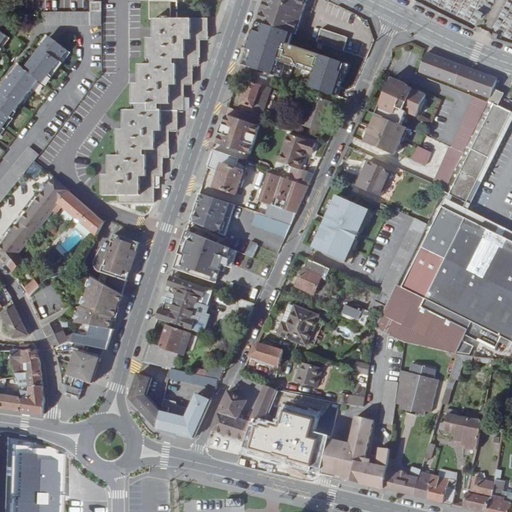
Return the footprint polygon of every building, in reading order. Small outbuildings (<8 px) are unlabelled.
[(264,0),(256,22),(275,28),(283,1),(281,0),(264,0)] [(296,35),(308,0),(283,0),(283,1),(275,28),(296,35)] [(178,20),(178,2),(150,1),(150,20),(154,20),(178,20)] [(91,3),(91,13),(101,13),(102,13),(102,3),(91,3)] [(44,26),(102,26),(101,13),(91,13),(44,13),(44,26)] [(192,20),(178,20),(154,20),(154,39),(148,40),(148,60),(152,60),(152,65),(139,65),(139,73),(139,85),(133,84),(133,106),(137,105),(138,111),(124,111),(124,130),(118,130),(118,151),(123,151),(123,156),(109,157),(109,176),(103,176),(103,196),(118,196),(119,204),(154,203),(154,177),(162,177),(162,158),(169,158),(169,131),(178,131),(178,112),(184,112),(184,86),(193,86),(193,66),(199,66),(199,41),(208,41),(208,19),(192,20)] [(322,30),(317,43),(344,52),(348,38),(322,30)] [(0,131),(39,80),(43,84),(68,52),(58,44),(50,38),(25,70),(19,65),(0,89),(0,92),(1,93),(0,94),(0,131)] [(290,51),(293,52),(286,75),(315,84),(326,52),(294,41),(290,51)] [(456,86),(462,68),(427,54),(421,72),(456,86)] [(272,90),(276,78),(242,66),(238,79),(250,83),(243,105),(264,112),(272,90)] [(491,98),(494,90),(498,81),(462,68),(456,86),(491,98)] [(417,117),(427,96),(409,88),(409,86),(394,80),(378,116),(402,126),(407,113),(417,117)] [(280,93),(272,90),(264,112),(270,113),(275,99),(277,100),(280,93)] [(491,98),(489,103),(476,127),(464,153),(446,189),(445,192),(466,202),(510,113),(497,107),(504,94),(494,90),(491,98)] [(321,134),(329,111),(333,112),(335,105),(312,97),(302,127),(321,134)] [(464,153),(476,127),(489,103),(475,98),(451,147),(464,153)] [(511,123),(511,114),(510,113),(466,202),(463,209),(468,212),(511,123)] [(221,135),(218,145),(251,156),(260,128),(227,116),(224,127),(221,135)] [(395,155),(407,128),(406,128),(402,126),(378,116),(372,126),(370,126),(363,141),(395,155)] [(317,144),(289,135),(276,172),(293,177),(295,169),(300,171),(306,153),(313,155),(317,144)] [(425,166),(431,153),(418,147),(412,160),(425,166)] [(451,147),(450,147),(433,184),(446,189),(464,153),(451,147)] [(0,204),(40,156),(30,148),(0,184),(0,204)] [(392,173),(368,162),(357,187),(381,198),(392,173)] [(33,165),(28,175),(34,178),(39,169),(33,165)] [(215,187),(237,195),(245,172),(223,165),(215,187)] [(271,170),(260,202),(297,214),(304,200),(311,184),(300,180),(293,177),(276,172),(271,170)] [(315,176),(303,171),(300,180),(311,184),(315,176)] [(56,179),(21,222),(36,234),(58,206),(69,192),(70,190),(56,179)] [(97,237),(105,223),(69,192),(58,206),(97,237)] [(194,223),(203,196),(199,195),(190,222),(194,223)] [(235,206),(203,196),(194,223),(225,237),(235,206)] [(328,224),(361,239),(374,213),(341,197),(328,224)] [(292,226),(297,214),(260,202),(249,198),(245,209),(255,213),(255,214),(281,222),(292,226)] [(440,199),(437,207),(511,242),(511,234),(468,212),(440,199)] [(410,261),(392,297),(376,330),(408,343),(457,354),(473,323),(495,334),(511,343),(511,342),(511,242),(437,207),(428,225),(410,261)] [(285,240),(292,226),(281,222),(255,215),(251,229),(285,240)] [(399,256),(410,261),(428,225),(417,220),(399,256)] [(21,222),(0,247),(0,255),(9,267),(19,255),(36,234),(21,222)] [(361,239),(328,224),(316,249),(348,264),(361,239)] [(187,231),(171,277),(213,291),(230,297),(245,255),(187,231)] [(140,244),(114,235),(112,243),(116,244),(114,249),(110,247),(105,262),(110,263),(108,267),(104,266),(101,273),(128,282),(140,244)] [(257,246),(258,247),(258,246),(251,243),(245,255),(252,258),(257,246)] [(14,273),(24,263),(19,255),(9,267),(13,272),(14,273)] [(392,297),(410,261),(399,256),(381,292),(392,297)] [(314,295),(322,278),(327,280),(331,270),(309,260),(297,287),(314,295)] [(99,280),(95,279),(84,309),(83,309),(78,324),(80,325),(106,329),(110,319),(114,320),(128,282),(101,273),(99,280)] [(171,277),(157,319),(205,335),(211,316),(205,314),(213,291),(206,289),(171,277)] [(40,287),(34,281),(25,289),(30,296),(40,287)] [(0,308),(12,299),(5,289),(0,292),(0,308)] [(15,305),(2,314),(14,340),(30,337),(15,305)] [(291,306),(284,324),(288,326),(295,308),(291,306)] [(343,314),(359,321),(363,313),(346,306),(343,314)] [(279,336),(307,346),(319,317),(295,308),(288,326),(284,324),(279,336)] [(69,328),(69,323),(60,322),(45,328),(54,350),(69,342),(72,343),(75,334),(67,337),(63,328),(69,328)] [(112,330),(106,329),(80,325),(78,334),(75,334),(72,343),(105,350),(108,350),(114,330),(112,330)] [(192,336),(168,327),(161,347),(179,354),(185,356),(192,336)] [(493,340),(508,348),(511,343),(495,334),(493,340)] [(143,363),(176,371),(179,354),(161,347),(149,343),(143,363)] [(285,351),(258,344),(257,343),(250,358),(280,366),(285,351)] [(41,363),(39,358),(38,352),(37,350),(34,345),(20,346),(20,351),(11,351),(12,364),(13,364),(17,375),(28,375),(29,387),(44,387),(41,363)] [(0,380),(17,379),(17,375),(13,364),(12,364),(11,351),(0,351),(0,380)] [(79,401),(86,381),(93,384),(101,361),(77,352),(70,377),(69,377),(65,387),(65,396),(79,401)] [(464,363),(472,364),(474,358),(458,355),(450,380),(458,382),(459,382),(464,363)] [(213,361),(205,378),(218,380),(221,381),(227,368),(213,361)] [(355,361),(354,372),(367,374),(368,362),(355,361)] [(296,383),(317,389),(323,369),(302,363),(296,383)] [(438,372),(414,365),(411,374),(403,372),(401,384),(397,405),(404,407),(403,411),(411,413),(410,416),(420,418),(420,416),(428,418),(429,413),(434,415),(443,383),(435,381),(438,372)] [(205,378),(175,371),(172,370),(169,380),(216,389),(218,380),(205,378)] [(17,375),(17,379),(23,398),(21,412),(42,415),(45,400),(44,387),(29,387),(28,375),(17,375)] [(131,399),(158,430),(161,413),(147,396),(152,380),(139,375),(131,399)] [(0,409),(21,412),(23,398),(17,379),(0,380),(0,409)] [(458,382),(450,380),(443,404),(450,405),(458,382)] [(397,405),(401,384),(388,382),(382,424),(394,426),(397,405)] [(266,426),(279,391),(266,387),(250,424),(238,420),(247,402),(228,392),(218,414),(207,447),(242,456),(255,423),(266,426)] [(266,426),(255,423),(242,456),(264,449),(273,452),(290,395),(279,391),(266,426)] [(323,468),(330,440),(339,404),(290,395),(273,452),(323,468)] [(174,416),(176,407),(177,403),(164,401),(161,413),(158,430),(194,438),(211,402),(198,396),(191,410),(187,419),(174,416)] [(364,410),(365,399),(349,396),(347,406),(364,410)] [(498,421),(505,422),(506,413),(507,407),(500,406),(498,421)] [(174,416),(187,419),(191,410),(176,407),(174,416)] [(485,411),(480,410),(478,420),(461,416),(457,415),(458,411),(447,409),(446,413),(448,413),(447,418),(446,422),(443,421),(442,421),(439,430),(457,434),(456,439),(465,442),(466,443),(466,444),(466,445),(466,450),(476,452),(483,423),(485,411)] [(321,475),(385,491),(387,474),(391,450),(381,449),(378,467),(365,463),(375,421),(357,417),(350,444),(330,440),(323,468),(321,475)] [(497,432),(493,458),(499,459),(503,433),(497,432)] [(25,511),(28,440),(9,437),(7,458),(6,511),(25,511)] [(432,460),(436,449),(436,445),(431,444),(426,459),(432,460)] [(410,476),(409,476),(407,472),(403,471),(401,473),(399,478),(387,474),(385,491),(415,498),(422,472),(422,471),(413,468),(410,476)] [(448,489),(455,491),(457,482),(458,474),(442,470),(440,477),(432,475),(422,472),(415,498),(427,500),(444,505),(448,489)] [(511,511),(511,493),(504,492),(506,482),(501,482),(503,472),(497,471),(495,483),(494,494),(493,498),(491,498),(486,511),(511,511)] [(486,511),(491,498),(493,498),(494,494),(495,483),(474,478),(471,493),(467,493),(467,495),(464,509),(475,511),(486,511)] [(455,491),(448,489),(444,505),(453,507),(457,491),(455,491)]
